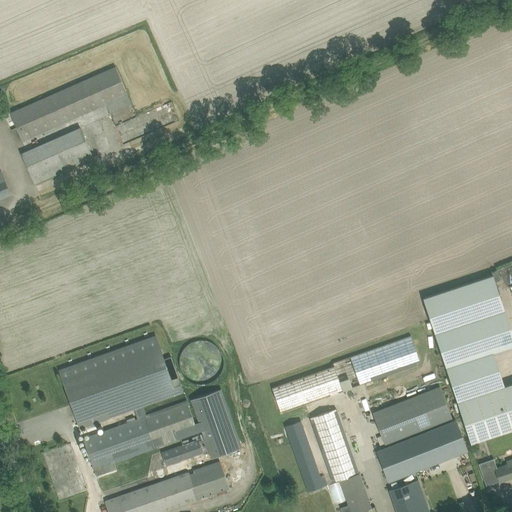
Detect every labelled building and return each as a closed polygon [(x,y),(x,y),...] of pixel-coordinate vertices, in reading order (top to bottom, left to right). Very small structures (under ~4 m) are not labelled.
[(9,111),(22,141),(105,104),(109,113),(132,103),(116,65),(9,111)] [(21,153),(34,183),(93,157),(80,128),(21,153)] [(0,198),(11,193),(1,171),(0,171),(0,198)] [(491,272),(495,281),(501,279),(497,269),(491,272)] [(272,388),(281,413),(420,363),(411,335),(333,363),(334,366),(272,388)] [(156,336),(59,370),(79,428),(134,409),(138,420),(144,417),(143,416),(146,415),(143,406),(183,391),(171,356),(164,358),(156,336)] [(180,367),(180,369),(181,370),(183,373),(184,376),(186,378),(188,380),(190,381),(192,382),(193,382),(195,383),(196,383),(199,384),(201,384),(204,384),(206,384),(206,383),(209,383),(211,381),(213,380),(214,380),(216,378),(218,376),(221,372),(221,370),(222,368),(223,366),(223,365),(223,362),(223,361),(223,360),(223,358),(223,355),(222,353),(220,350),(219,349),(218,348),(218,347),(216,345),(215,344),(213,343),(211,342),(210,341),(208,340),(206,340),(204,340),(202,339),(200,340),(197,340),(195,341),(192,342),(191,343),(188,344),(187,345),(185,347),(184,348),(182,350),(181,352),(180,354),(180,356),(179,358),(179,360),(179,362),(179,364),(180,366),(180,367)] [(511,383),(457,401),(471,443),(511,429),(511,383)] [(373,412),(385,444),(453,419),(441,387),(373,412)] [(105,501),(108,511),(159,511),(229,488),(219,461),(194,470),(189,457),(202,452),(202,454),(209,452),(211,458),(242,447),(221,388),(191,399),(205,438),(199,440),(198,439),(103,472),(100,463),(197,430),(187,400),(146,415),(143,416),(144,417),(138,420),(83,439),(100,489),(110,485),(140,474),(142,478),(148,476),(146,472),(184,459),(188,472),(171,478),(114,498),(105,501)] [(368,511),(367,509),(371,508),(336,408),(310,417),(333,482),(340,480),(351,511),(368,511)] [(455,419),(376,450),(388,481),(468,450),(455,419)] [(302,474),(308,491),(328,484),(324,475),(320,476),(300,420),(285,426),(299,466),(293,468),(295,476),(302,474)] [(495,469),(499,482),(511,477),(511,459),(507,461),(508,464),(495,469)] [(478,463),(482,474),(491,471),(487,460),(478,463)] [(389,489),(397,511),(428,511),(418,479),(389,489)]
